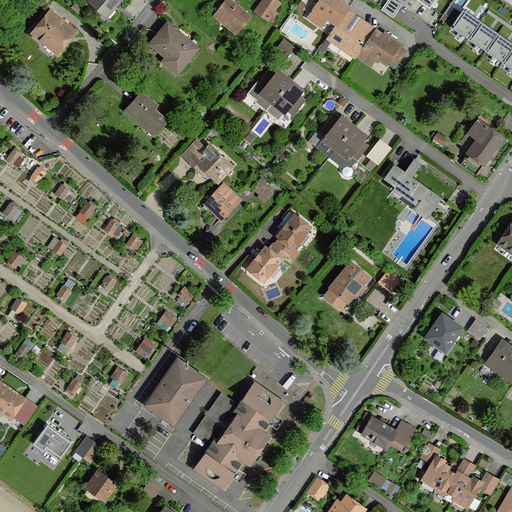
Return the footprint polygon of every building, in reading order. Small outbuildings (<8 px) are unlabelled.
[(122,0),(84,0),(84,1),(105,20),(122,0)] [(234,0),(226,0),(214,15),(237,34),(253,15),(234,0)] [(274,20),(284,0),(262,0),(257,11),(274,20)] [(393,71),(409,46),(342,0),(322,0),(310,19),(322,27),(327,20),(336,26),(325,42),(371,74),(379,62),(393,71)] [(399,0),(389,0),(384,8),(396,16),(405,3),(399,0)] [(73,33),(44,11),(26,34),(55,57),(73,33)] [(477,29),(465,45),(494,65),(504,51),(497,46),(511,26),(495,14),(482,32),(477,29)] [(168,18),(149,42),(166,57),(163,61),(180,75),(203,46),(168,18)] [(257,99),(255,102),(278,120),(288,109),(293,114),(305,100),(299,95),(303,90),(280,72),(276,76),(270,71),(261,83),(258,81),(249,93),(257,99)] [(161,105),(144,90),(126,110),(158,139),(172,123),(157,109),(161,105)] [(344,116),(324,141),(351,161),(371,136),(344,116)] [(479,140),(468,155),(485,168),(506,139),(480,120),(470,134),(479,140)] [(255,137),(251,133),(246,139),(250,142),(255,137)] [(234,165),(201,135),(184,154),(218,183),(234,165)] [(370,154),(380,163),(395,146),(384,137),(370,154)] [(16,146),(8,158),(19,166),(27,154),(16,146)] [(395,163),(384,177),(395,185),(392,189),(399,194),(400,192),(416,204),(414,207),(423,214),(427,217),(442,197),(412,176),(421,163),(414,158),(405,171),(395,163)] [(72,201),(80,190),(65,180),(58,192),(72,201)] [(268,200),(276,190),(264,181),(256,190),(268,200)] [(226,183),(206,205),(223,221),(243,199),(226,183)] [(89,198),(78,216),(87,222),(99,204),(89,198)] [(297,213),(279,236),(297,251),(315,228),(297,213)] [(115,217),(107,227),(117,235),(126,225),(115,217)] [(511,218),(494,244),(511,256),(511,218)] [(130,242),(138,248),(145,240),(136,233),(130,242)] [(267,245),(248,270),(265,284),(285,259),(267,245)] [(353,262),(324,297),(345,314),(373,278),(353,262)] [(393,290),(403,278),(391,268),(381,279),(393,290)] [(23,311),(29,300),(21,296),(15,307),(23,311)] [(170,329),(179,315),(169,309),(160,323),(170,329)] [(442,312),(423,339),(446,355),(465,328),(442,312)] [(476,320),(468,331),(480,340),(488,328),(476,320)] [(146,337),(139,351),(151,357),(158,342),(146,337)] [(511,345),(503,339),(486,363),(511,380),(511,345)] [(178,357),(143,406),(175,429),(210,380),(178,357)] [(127,386),(134,372),(119,365),(112,379),(127,386)] [(289,403),(256,380),(192,470),(225,494),(247,463),(253,467),(274,438),(267,433),(289,403)] [(37,407),(0,382),(0,412),(22,427),(37,407)] [(222,390),(196,431),(210,440),(237,399),(222,390)] [(370,415),(360,432),(387,449),(390,443),(402,450),(415,427),(400,418),(393,430),(370,415)] [(51,423),(36,448),(62,463),(76,438),(51,423)] [(86,435),(72,454),(89,466),(103,447),(86,435)] [(432,465),(423,480),(470,508),(481,490),(490,495),(499,480),(488,473),(484,480),(474,474),(479,467),(465,458),(458,469),(448,463),(450,460),(440,454),(442,450),(430,443),(421,458),(432,465)] [(28,446),(12,468),(33,482),(48,460),(28,446)] [(99,467),(84,485),(104,501),(118,483),(99,467)] [(376,470),(371,479),(391,490),(396,480),(376,470)] [(318,478),(307,492),(320,501),(330,487),(318,478)] [(511,511),(511,486),(496,511),(511,511)] [(348,493),(333,511),(366,511),(369,508),(348,493)]
